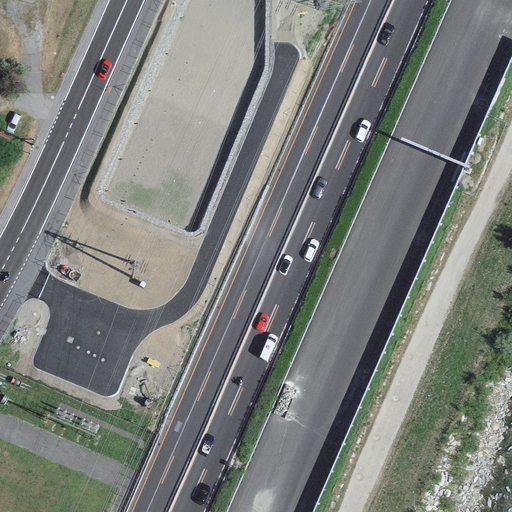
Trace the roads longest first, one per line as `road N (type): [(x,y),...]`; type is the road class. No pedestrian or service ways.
road 1 (motorway): [(399,0),(174,511)]
road 2 (motorway): [(258,511),(483,0)]
road 3 (track): [(511,145),(349,511)]
road 4 (tertiary): [(0,270),(126,0)]
road 5 (unknown): [(62,142),(39,93),(30,0)]
